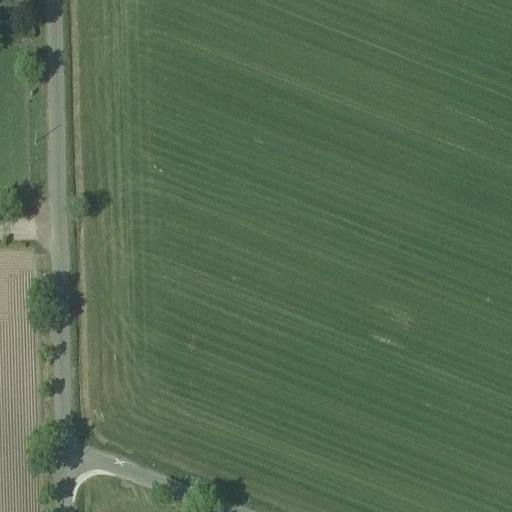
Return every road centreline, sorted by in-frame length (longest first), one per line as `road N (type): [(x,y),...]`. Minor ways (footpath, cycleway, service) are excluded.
road 1 (unclassified): [(52,0),(63,444)]
road 2 (unclassified): [(63,444),(236,511)]
